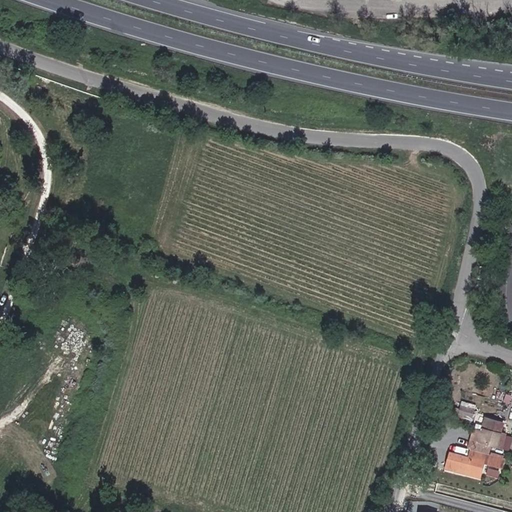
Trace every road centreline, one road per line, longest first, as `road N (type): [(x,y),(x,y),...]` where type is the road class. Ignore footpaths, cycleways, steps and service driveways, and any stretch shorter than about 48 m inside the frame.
road 1 (residential): [(0,38),(103,80),(300,135),(454,148),(485,197),(449,345)]
road 2 (trunk): [(56,0),(292,66),(511,111)]
road 3 (trunk): [(511,80),(299,42),(151,0)]
road 4 (track): [(0,322),(48,184),(32,131),(0,93)]
road 5 (residential): [(449,345),(397,511)]
